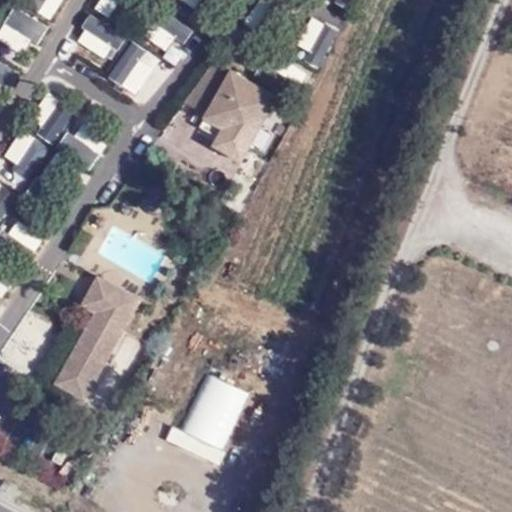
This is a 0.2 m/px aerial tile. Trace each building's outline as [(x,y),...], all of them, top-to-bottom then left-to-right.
[(35,39),(56,4),(48,0),(25,0),(11,25),(35,39)] [(125,25),(141,0),(111,0),(104,10),(125,25)] [(173,0),(183,10),(192,0),(173,0)] [(241,163),(276,97),(229,72),(193,139),(241,163)] [(145,301),(98,274),(81,305),(95,313),(54,384),(87,402),(145,301)] [(250,393),(205,371),(177,428),(222,450),(250,393)]
